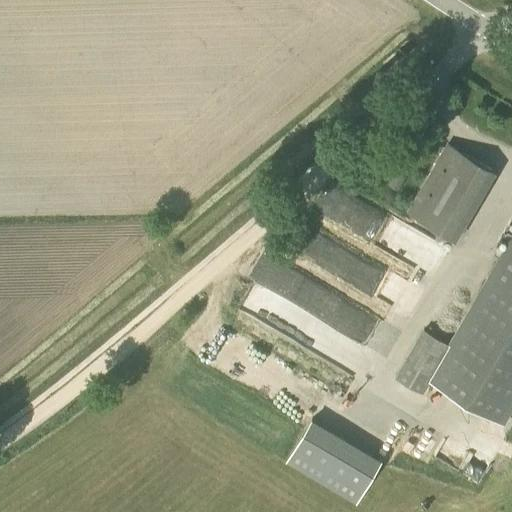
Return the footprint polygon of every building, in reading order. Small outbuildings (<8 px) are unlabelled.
[(454,239),(493,171),(446,143),(407,212),(454,239)] [(398,190),(406,176),(396,170),(388,184),(398,190)] [(419,260),(430,236),(334,193),(323,217),(419,260)] [(346,273),(359,247),(314,225),(301,251),(346,273)] [(511,233),(487,276),(448,343),(451,345),(430,380),(446,390),(502,421),(511,404),(511,233)] [(337,305),(329,321),(265,286),(249,314),(257,319),(259,315),(351,366),(361,348),(337,335),(350,312),(337,305)] [(350,335),(373,311),(363,302),(340,326),(350,335)] [(430,380),(451,345),(448,343),(423,328),(394,377),(422,393),(430,380)] [(440,456),(464,465),(471,445),(447,437),(440,456)] [(473,476),(484,482),(492,468),(481,462),(473,476)]
